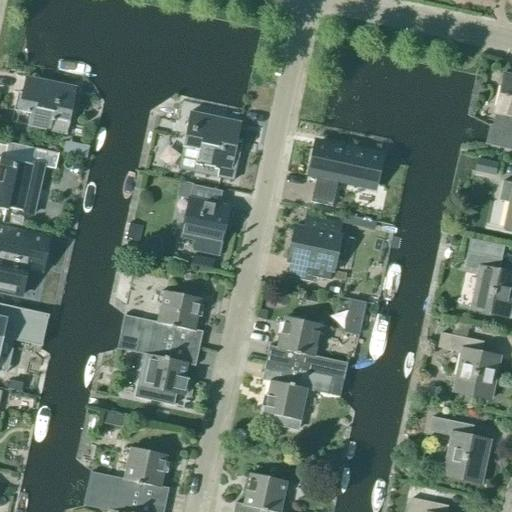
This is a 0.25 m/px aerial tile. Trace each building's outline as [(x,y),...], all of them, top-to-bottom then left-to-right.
[(511,76),(503,74),(501,82),(502,82),(492,126),(490,126),(485,145),(511,151),(511,76)] [(69,123),(76,89),(38,80),(34,97),(17,93),(14,112),(30,115),(28,128),(67,136),(69,123)] [(190,113),(177,170),(233,182),(237,162),(238,158),(239,152),(235,151),(237,142),(241,143),(241,142),(237,141),(241,124),(190,113)] [(306,176),(305,178),(316,180),(310,204),(332,208),(337,184),(353,188),(353,182),(373,186),(373,187),(374,187),(382,156),(384,156),(384,155),(350,148),(350,149),(350,153),(315,146),(308,177),(306,176)] [(13,161),(0,158),(0,207),(34,215),(44,168),(25,164),(27,151),(15,149),(13,161)] [(511,184),(503,182),(498,202),(510,204),(504,230),(511,231),(511,184)] [(219,256),(229,208),(189,200),(181,238),(196,241),(194,251),(219,256)] [(294,228),(287,263),(290,263),(287,276),(311,281),(312,277),(329,281),(331,272),(334,273),(338,255),(347,257),(351,240),(341,238),(319,233),(320,228),(306,225),(305,230),(294,228)] [(48,239),(0,228),(0,292),(9,295),(20,297),(26,269),(41,272),(48,239)] [(511,317),(511,310),(511,277),(498,275),(501,261),(467,253),(464,268),(480,272),(472,308),(511,317)] [(120,333),(198,350),(202,333),(193,331),(200,301),(164,293),(158,324),(124,316),(120,333)] [(351,298),(344,331),(360,334),(367,301),(351,298)] [(0,341),(1,338),(41,348),(48,316),(15,309),(0,305),(0,341)] [(265,364),(343,381),(347,364),(313,357),(320,327),(284,319),(277,349),(269,347),(265,364)] [(120,333),(117,350),(145,356),(136,397),(134,396),(134,397),(174,407),(177,395),(184,396),(187,382),(188,382),(189,380),(183,379),(186,365),(195,367),(198,350),(120,333)] [(493,399),(501,361),(480,357),(483,343),(440,334),(437,348),(446,350),(462,354),(454,390),(493,399)] [(274,415),(272,426),(297,432),(306,391),(340,398),(343,381),(265,364),(261,381),(270,383),(264,413),(274,415)] [(483,482),(491,445),(470,441),(473,427),(431,418),(428,433),(452,438),(445,474),(483,482)] [(86,490),(164,507),(168,490),(160,488),(166,458),(130,450),(123,480),(90,473),(86,490)] [(233,511),(279,511),(286,484),(250,476),(243,506),(235,504),(233,511)] [(163,511),(164,507),(86,490),(83,507),(107,511),(163,511)] [(446,511),(447,507),(411,499),(407,511),(446,511)]
